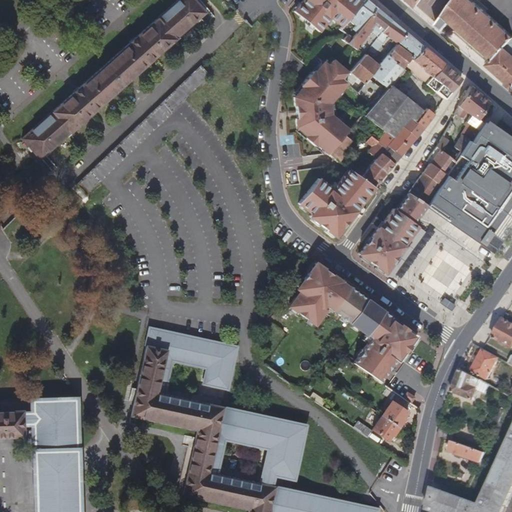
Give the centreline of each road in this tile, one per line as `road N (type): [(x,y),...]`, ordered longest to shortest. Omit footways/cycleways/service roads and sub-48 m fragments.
road 1 (residential): [(268,0),(284,30),(270,129),(276,184),(284,210),(340,256)]
road 2 (residential): [(462,343),(430,415),(411,511)]
road 3 (secondary): [(387,0),(511,104)]
road 4 (residential): [(462,343),(340,256)]
